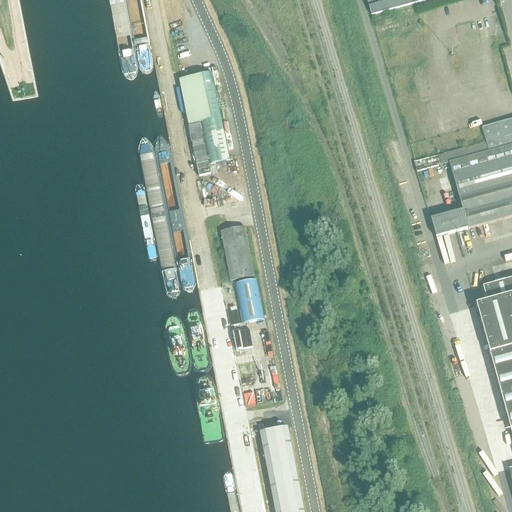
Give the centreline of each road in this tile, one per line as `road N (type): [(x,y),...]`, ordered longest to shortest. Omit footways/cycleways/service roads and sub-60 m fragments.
road 1 (residential): [(511,509),(359,0)]
road 2 (unclassified): [(154,0),(237,421)]
road 3 (unclassified): [(296,413),(231,81),(195,0)]
